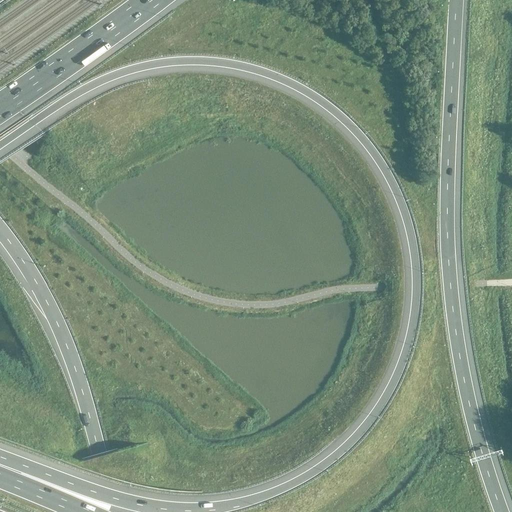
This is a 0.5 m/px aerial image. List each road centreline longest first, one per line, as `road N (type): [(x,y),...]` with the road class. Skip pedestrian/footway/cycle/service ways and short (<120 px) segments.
road 1 (motorway): [(0,144),(125,71),(173,61),(253,70),(316,98),(364,141),(393,186),(416,266),(411,331),(393,386),(357,437),(293,484),(201,507),(27,486)]
road 2 (motorway): [(504,511),(461,366),(446,252),(456,0)]
road 3 (motorway): [(0,231),(69,352),(115,511)]
road 4 (motorway): [(0,108),(149,0)]
